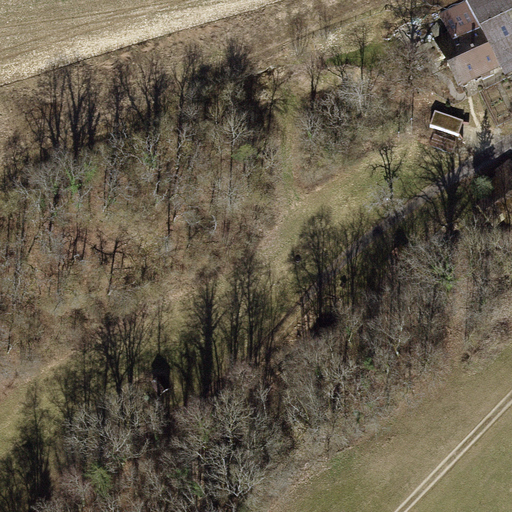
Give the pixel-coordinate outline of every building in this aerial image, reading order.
[(511,0),(467,0),(469,5),(443,18),(454,39),(442,45),(462,86),(482,76),(485,82),(492,79),(489,73),(511,61),(511,0)] [(465,122),(436,113),(432,128),(460,137),(465,122)] [(454,153),(458,143),(436,135),(432,145),(454,153)] [(511,166),(484,189),(511,223),(511,221),(511,166)] [(171,388),(163,378),(154,385),(162,395),(171,388)] [(144,397),(148,402),(154,397),(149,392),(144,397)]
